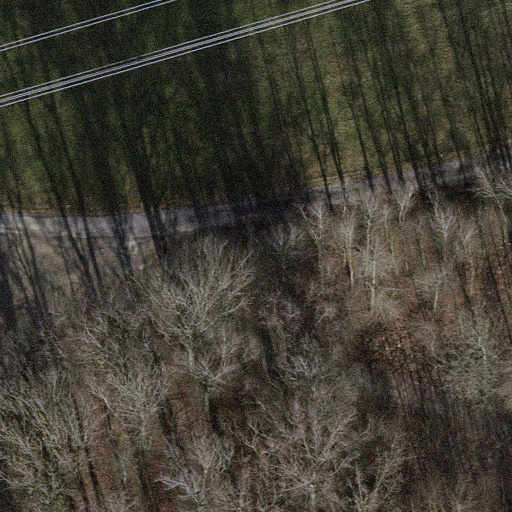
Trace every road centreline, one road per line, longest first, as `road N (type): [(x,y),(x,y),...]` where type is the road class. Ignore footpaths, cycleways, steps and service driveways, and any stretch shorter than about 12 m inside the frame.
road 1 (track): [(511,432),(333,378),(79,248),(0,397)]
road 2 (unclassified): [(0,231),(79,248),(410,237),(511,195)]
